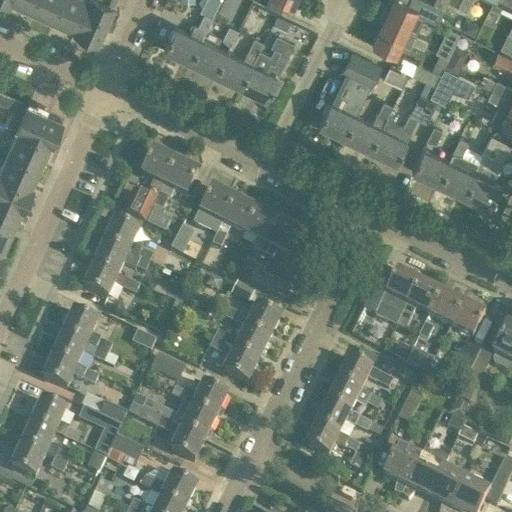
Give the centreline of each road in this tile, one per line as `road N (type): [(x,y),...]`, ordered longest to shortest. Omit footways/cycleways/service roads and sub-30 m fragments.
road 1 (residential): [(253,454),(371,214)]
road 2 (residential): [(2,318),(102,92)]
road 3 (unclassified): [(265,164),(343,0)]
road 4 (residential): [(265,164),(102,92)]
road 5 (residential): [(499,277),(371,214)]
road 6 (residential): [(366,511),(253,454)]
